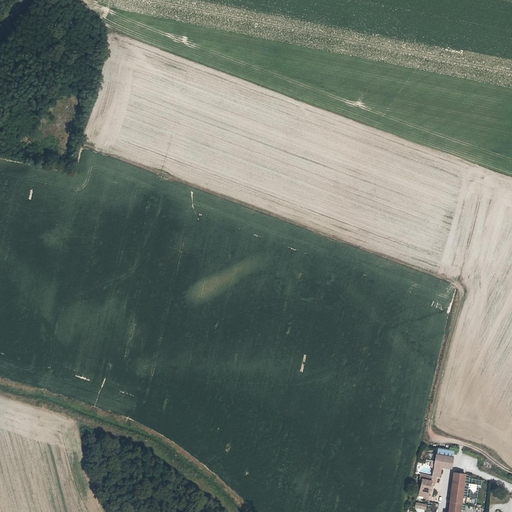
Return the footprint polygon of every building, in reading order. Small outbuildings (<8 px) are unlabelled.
[(56,154),(65,157),(70,141),(62,138),(56,154)] [(428,469),(436,469),(437,460),(448,461),(450,448),(437,447),(432,446),(428,469)] [(453,465),(449,495),(448,504),(442,503),(441,511),(449,511),(456,511),(463,467),(453,465)] [(418,475),(415,493),(423,495),(428,471),(417,469),(416,474),(418,475)] [(413,492),(412,498),(422,500),(423,495),(415,493),(413,492)]
